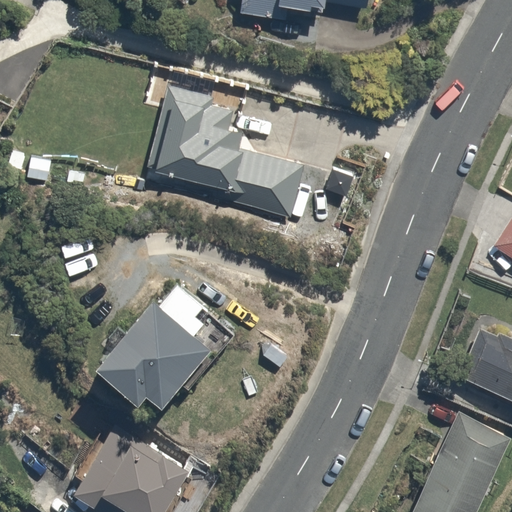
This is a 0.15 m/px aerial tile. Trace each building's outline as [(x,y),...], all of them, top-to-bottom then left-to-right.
[(238,0),(237,11),(287,18),(289,6),(325,11),(326,2),(370,8),(371,0),(238,0)] [(219,188),(216,200),(288,217),(301,162),(236,147),(240,128),(225,125),(229,107),(213,103),(215,94),(166,83),(145,170),(219,188)] [(511,259),(511,217),(493,246),(511,259)] [(206,304),(177,278),(95,367),(139,407),(150,396),(163,408),(218,348),(198,329),(207,319),(199,312),(206,304)] [(511,336),(481,322),(456,375),(511,401),(511,336)] [(473,511),(508,436),(453,411),(407,511),(473,511)] [(122,421),(74,493),(103,511),(166,511),(195,469),(122,421)]
